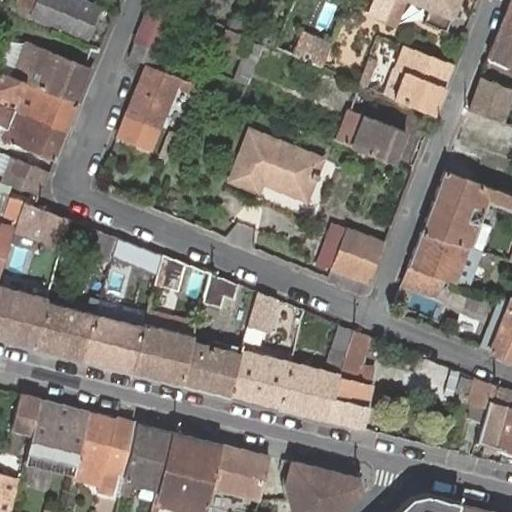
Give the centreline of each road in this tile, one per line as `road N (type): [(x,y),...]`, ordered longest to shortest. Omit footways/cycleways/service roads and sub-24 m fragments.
road 1 (residential): [(0,364),(410,465)]
road 2 (residential): [(371,316),(496,0)]
road 3 (residential): [(76,194),(371,316)]
road 4 (residential): [(76,194),(71,173),(137,0)]
road 5 (residential): [(371,316),(511,374)]
